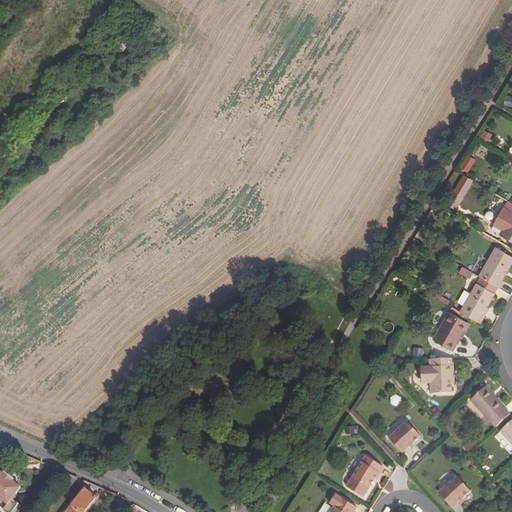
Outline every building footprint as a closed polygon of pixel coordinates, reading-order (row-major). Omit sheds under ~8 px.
[(464,196),(471,182),(463,178),(456,191),(464,196)] [(503,230),(511,211),(503,207),(494,226),(503,230)] [(511,215),(501,235),(511,241),(511,215)] [(503,281),(511,264),(511,256),(497,248),(480,276),(501,289),(506,282),(503,281)] [(474,273),(463,267),(460,272),(471,278),(474,273)] [(489,308),(497,295),(479,284),(463,313),(480,323),(489,308)] [(489,308),(480,323),(482,324),(491,310),(489,308)] [(461,337),(469,323),(451,313),(435,340),(455,352),(463,338),(461,337)] [(461,337),(463,338),(464,339),(472,324),(469,323),(461,337)] [(452,375),(455,375),(454,359),(431,360),(432,395),(453,394),(453,384),(452,375)] [(485,389),(495,400),(496,398),(486,388),(485,389)] [(509,416),(495,400),(485,389),(471,402),(496,429),(509,416)] [(511,421),(500,433),(511,445),(511,421)] [(421,438),(407,423),(388,439),(401,454),(421,438)] [(383,468),(366,457),(347,488),(364,498),(383,468)] [(13,483),(3,476),(0,473),(0,499),(1,499),(9,505),(4,511),(12,511),(18,505),(12,501),(20,489),(13,483)] [(3,476),(13,483),(14,481),(5,474),(3,476)] [(452,509),(465,498),(471,493),(457,478),(439,494),(438,494),(452,509)] [(86,511),(97,499),(85,490),(67,511),(86,511)] [(331,511),(355,511),(357,509),(336,496),(330,505),(334,508),(331,511)]
